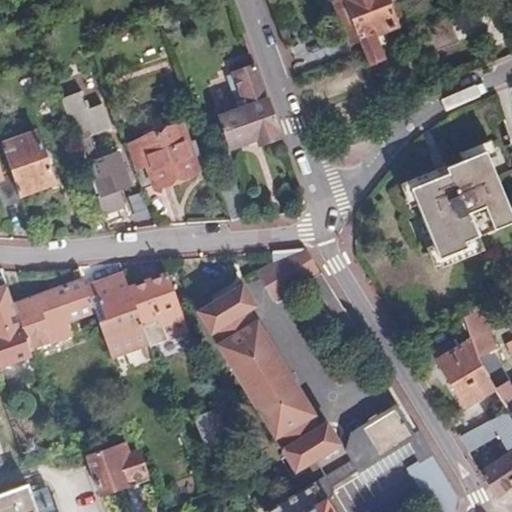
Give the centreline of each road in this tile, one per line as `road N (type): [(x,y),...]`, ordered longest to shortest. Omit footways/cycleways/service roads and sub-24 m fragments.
road 1 (residential): [(486,509),(320,234)]
road 2 (residential): [(0,253),(320,234)]
road 3 (residential): [(319,208),(353,194),(408,126),(511,73)]
road 4 (residential): [(319,208),(319,188),(250,0)]
